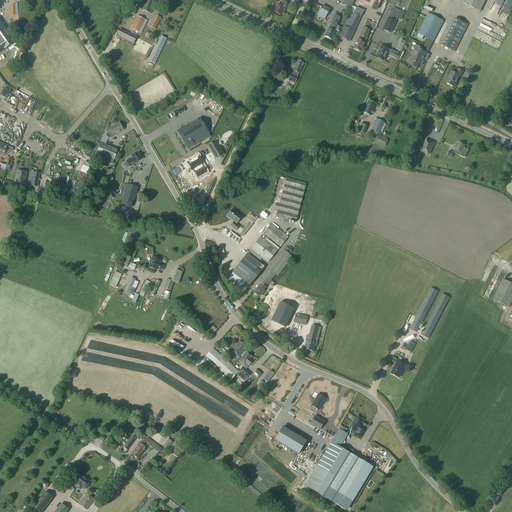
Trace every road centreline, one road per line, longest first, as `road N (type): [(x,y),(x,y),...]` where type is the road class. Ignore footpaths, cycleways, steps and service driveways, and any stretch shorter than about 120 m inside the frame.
road 1 (unclassified): [(461,511),(420,471),(370,395),(270,348),(232,309),(196,231)]
road 2 (unclassified): [(196,231),(61,0)]
road 3 (secondary): [(511,145),(287,39)]
road 4 (residential): [(196,231),(287,39)]
